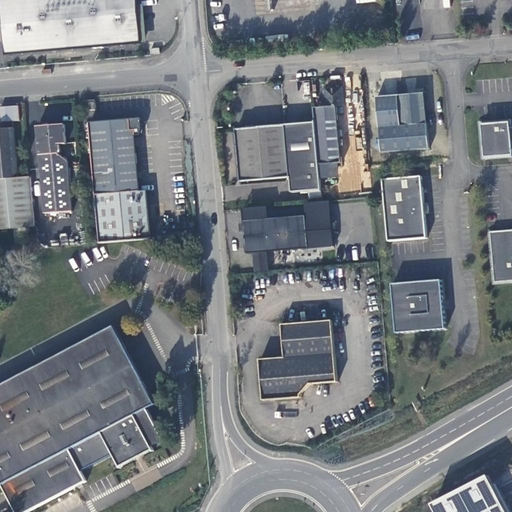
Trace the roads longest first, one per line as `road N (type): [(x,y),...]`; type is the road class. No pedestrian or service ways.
road 1 (unclassified): [(198,73),(224,438)]
road 2 (unclassified): [(452,53),(198,73)]
road 3 (unknown): [(0,373),(122,309),(138,313),(176,353),(217,344)]
road 4 (primary): [(511,402),(402,457),(322,482)]
road 5 (unclassified): [(0,90),(198,73)]
road 6 (primary): [(372,511),(511,410)]
road 7 (unclassified): [(452,53),(459,173),(453,202)]
road 8 (unknown): [(202,126),(162,132),(167,222)]
